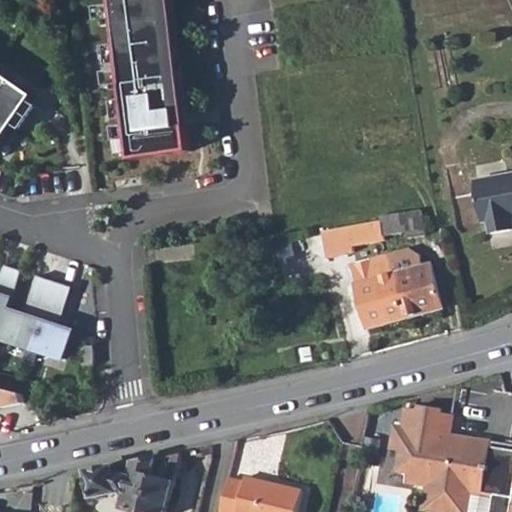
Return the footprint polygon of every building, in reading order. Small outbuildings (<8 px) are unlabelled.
[(165,0),(113,0),(133,161),(192,152),(188,125),(181,126),(165,0)] [(165,0),(181,126),(188,125),(172,0),(165,0)] [(35,96),(0,71),(0,147),(16,125),(32,101),(35,96)] [(40,107),(32,101),(16,125),(24,130),(40,107)] [(511,174),(475,182),(482,222),(488,222),(490,233),(511,229),(511,174)] [(425,236),(421,210),(381,217),(381,223),(384,237),(406,234),(408,239),(425,236)] [(384,237),(381,223),(321,234),(325,259),(353,254),(352,249),(385,242),(384,237)] [(389,258),(406,320),(442,310),(430,265),(421,267),(418,257),(410,252),(389,258)] [(406,320),(389,258),(350,268),(367,331),(406,320)] [(0,336),(1,337),(11,309),(24,271),(6,266),(0,284),(0,336)] [(11,309),(1,337),(34,348),(56,282),(39,276),(26,315),(11,309)] [(56,282),(34,348),(68,359),(77,332),(61,326),(73,288),(56,282)] [(95,346),(84,347),(84,366),(95,365),(95,346)] [(442,415),(452,417),(458,388),(409,400),(408,410),(421,412),(422,408),(442,411),(442,415)] [(0,413),(27,408),(25,398),(0,391),(0,413)] [(491,511),(510,511),(511,509),(511,451),(493,448),(493,444),(450,437),(452,417),(442,415),(442,411),(422,408),(421,412),(408,410),(405,430),(396,429),(392,452),(401,453),(399,472),(408,474),(406,483),(427,487),(426,495),(432,502),(430,511),(458,511),(459,502),(470,497),(474,498),(493,501),(491,511)] [(387,480),(406,483),(408,474),(399,472),(401,453),(392,452),(387,480)] [(135,511),(165,511),(180,455),(87,474),(93,499),(115,493),(126,496),(122,508),(135,511)] [(242,483),(228,480),(220,511),(296,511),(301,493),(243,479),(242,483)] [(422,511),(430,511),(432,502),(426,495),(422,511)] [(458,511),(471,511),(474,498),(470,497),(459,502),(458,511)]
